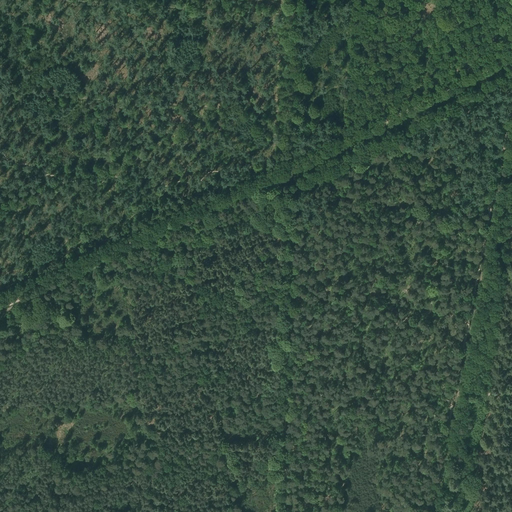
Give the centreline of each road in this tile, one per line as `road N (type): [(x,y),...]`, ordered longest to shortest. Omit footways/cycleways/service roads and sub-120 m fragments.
road 1 (track): [(0,297),(134,242),(158,241),(308,175),(499,69)]
road 2 (track): [(485,242),(433,511)]
road 3 (track): [(292,12),(62,0)]
